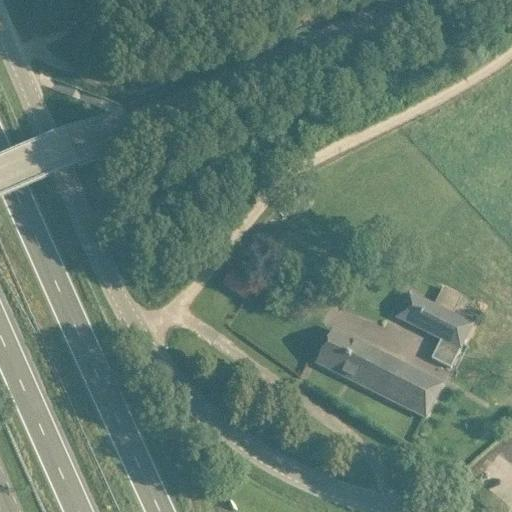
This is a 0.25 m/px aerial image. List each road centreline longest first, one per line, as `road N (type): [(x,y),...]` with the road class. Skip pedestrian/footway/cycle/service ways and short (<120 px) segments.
road 1 (unclassified): [(0,177),(390,0)]
road 2 (trunk): [(156,511),(0,145)]
road 3 (track): [(511,51),(281,183),(204,272)]
road 4 (unclassified): [(144,340),(109,282),(0,27)]
road 5 (residential): [(383,506),(373,454),(172,308)]
road 6 (unclassified): [(144,340),(219,427),(318,485),(383,506)]
road 7 (trunk): [(0,322),(82,511)]
